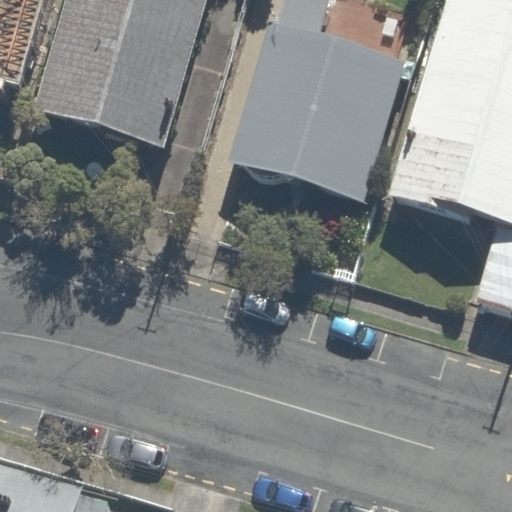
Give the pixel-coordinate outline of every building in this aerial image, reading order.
[(0,0),(0,102),(37,113),(68,6),(46,0),(0,0)] [(69,0),(68,6),(37,113),(31,134),(187,179),(237,0),(69,0)] [(352,0),(286,0),(237,188),(380,225),(414,98),(332,77),(352,0)] [(511,9),(477,0),(467,0),(407,218),(507,246),(488,313),(511,320),(511,9)] [(93,511),(96,504),(0,480),(0,511),(93,511)]
